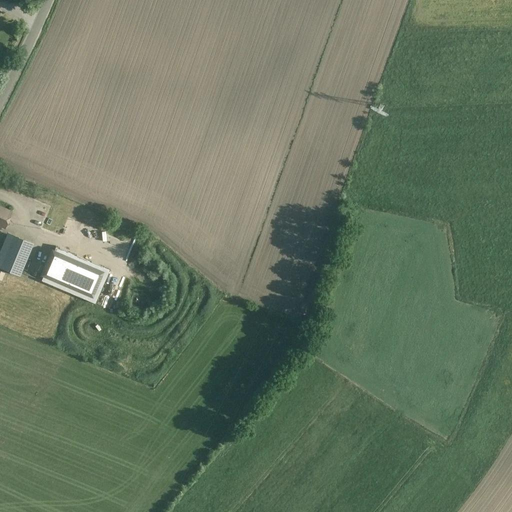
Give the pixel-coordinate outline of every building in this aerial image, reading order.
[(11,211),(0,206),(0,226),(4,228),(11,211)] [(75,243),(83,223),(43,207),(35,227),(75,243)] [(87,227),(82,241),(92,245),(93,243),(102,246),(106,233),(87,227)] [(116,237),(107,244),(113,250),(122,243),(116,237)] [(25,261),(31,245),(12,238),(6,253),(25,261)] [(110,269),(55,246),(53,251),(52,250),(41,275),(43,276),(41,280),(95,304),(110,269)] [(138,260),(140,249),(133,248),(132,259),(138,260)] [(25,261),(6,253),(0,267),(19,275),(25,261)] [(123,266),(121,272),(132,275),(135,265),(129,263),(128,268),(123,266)] [(171,279),(168,283),(175,288),(178,284),(171,279)]
